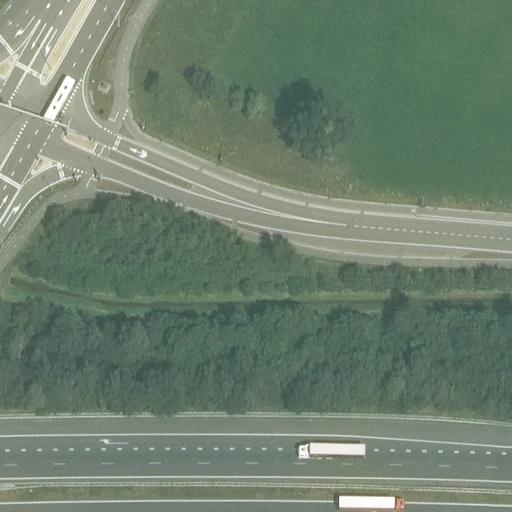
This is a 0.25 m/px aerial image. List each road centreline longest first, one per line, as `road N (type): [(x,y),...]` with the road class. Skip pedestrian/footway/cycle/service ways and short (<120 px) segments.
road 1 (motorway): [(511,468),(0,465)]
road 2 (unclassified): [(309,220),(46,112)]
road 3 (unclassified): [(94,167),(200,204),(309,220)]
road 4 (unclassified): [(511,239),(309,220)]
road 5 (primary): [(46,112),(110,0)]
